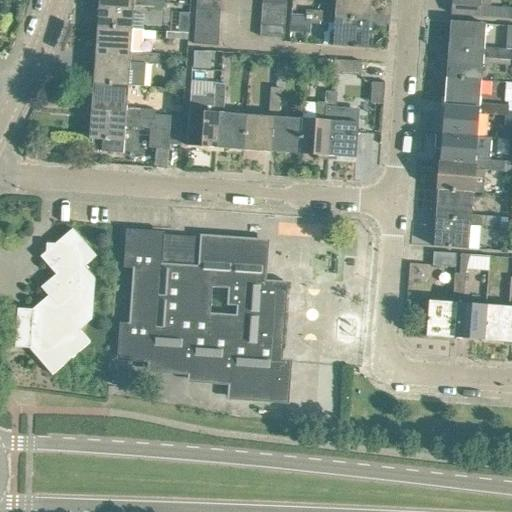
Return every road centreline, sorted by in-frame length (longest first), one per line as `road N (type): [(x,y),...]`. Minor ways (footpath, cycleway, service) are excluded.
road 1 (secondary): [(511,488),(269,461),(0,446)]
road 2 (residential): [(394,203),(0,175)]
road 3 (residential): [(511,380),(389,365),(383,342),(394,203)]
road 4 (residential): [(394,203),(410,0)]
road 5 (secondary): [(0,506),(168,511)]
